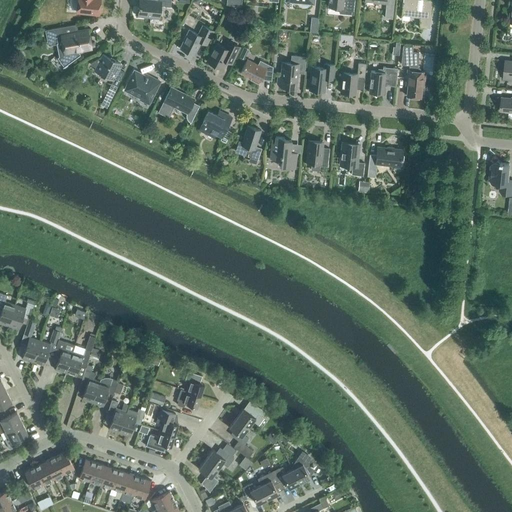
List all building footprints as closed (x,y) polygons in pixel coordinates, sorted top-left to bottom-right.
[(99,14),(100,0),(77,0),(76,12),(99,14)] [(170,6),(171,0),(157,0),(156,0),(139,0),(138,15),(159,18),(160,6),(170,6)] [(353,14),(354,0),(328,0),(328,6),(332,7),(335,10),(339,11),(339,13),(353,14)] [(392,18),(394,0),(364,0),(364,1),(386,3),(385,17),(392,18)] [(430,28),(432,0),(402,0),(401,14),(409,15),(409,16),(420,17),(419,27),(430,28)] [(317,32),(318,18),(311,17),(310,31),(317,32)] [(207,44),(213,31),(202,25),(198,34),(189,29),(180,47),(194,54),(201,41),(207,44)] [(64,26),(45,30),(47,42),(57,40),(60,57),(59,58),(65,66),(67,64),(80,55),(80,54),(79,54),(77,51),(91,49),(88,29),(65,33),(64,26)] [(234,58),(240,47),(227,40),(224,47),(216,43),(207,61),(221,68),(228,55),(234,58)] [(413,46),(404,45),(402,64),(410,65),(409,70),(407,69),(406,78),(408,79),(407,95),(421,97),(422,86),(424,86),(425,71),(417,70),(419,52),(413,51),(413,46)] [(118,86),(125,72),(119,69),(122,64),(103,54),(101,57),(100,57),(92,62),(91,64),(96,67),(95,70),(101,73),(100,76),(106,79),(108,77),(113,79),(112,83),(118,86)] [(304,72),(306,57),(292,55),(291,63),(282,62),(281,75),(278,77),(277,83),(280,86),(296,88),(298,72),(304,72)] [(271,80),(273,66),(260,60),(258,64),(247,59),(240,72),(251,77),(250,79),(259,84),(261,79),(271,80)] [(511,60),(505,60),(503,79),(511,80),(511,78),(511,77),(511,60)] [(364,77),(366,63),(358,62),(357,73),(342,72),(340,92),(355,94),(357,76),(364,77)] [(333,79),(335,64),(324,63),(324,67),(311,66),(309,89),(324,91),(326,78),(333,79)] [(395,86),(397,68),(383,66),(383,68),(378,68),(375,71),(371,70),(369,92),(372,92),(375,96),(379,93),(383,93),(384,85),(395,86)] [(149,103),(160,81),(152,77),(151,79),(134,70),(125,89),(131,92),(134,92),(140,95),(140,97),(139,99),(149,103)] [(190,124),(199,105),(193,102),(194,98),(171,86),(158,112),(159,112),(160,111),(168,115),(172,105),(187,113),(186,115),(187,117),(187,119),(189,121),(190,122),(189,124),(190,124)] [(500,110),(511,111),(511,97),(501,96),(500,110)] [(222,137),(232,117),(224,113),(222,114),(220,116),(208,110),(199,129),(214,136),(216,134),(222,137)] [(261,130),(248,125),(242,143),(240,142),(239,141),(236,151),(245,154),(246,152),(248,153),(248,156),(258,159),(262,148),(256,146),(261,130)] [(295,168),(297,152),(290,151),(291,139),(284,139),(284,137),(276,136),(275,142),(272,142),(270,158),(281,159),(280,166),(295,168)] [(309,139),(306,162),(312,162),(311,169),(320,170),(320,165),(327,166),(329,148),(322,147),(323,141),(309,139)] [(363,175),(364,162),(357,162),(359,145),(342,143),(340,163),(352,165),(351,174),(363,175)] [(400,167),(402,157),(400,156),(401,149),(377,147),(376,155),(369,154),(367,176),(375,177),(376,163),(391,165),(391,166),(400,167)] [(511,194),(511,180),(506,180),(507,173),(508,172),(509,163),(500,162),(498,159),(491,165),(489,179),(493,183),(500,183),(500,190),(502,193),(511,194)] [(0,323),(8,326),(15,304),(5,301),(7,295),(0,292),(0,323)] [(27,298),(26,301),(28,302),(26,305),(32,307),(33,304),(35,300),(27,298)] [(19,329),(26,307),(15,304),(8,326),(19,329)] [(60,309),(52,306),(49,315),(57,317),(60,309)] [(28,320),(20,343),(26,345),(29,336),(31,337),(36,322),(28,320)] [(57,343),(61,331),(53,329),(49,341),(57,343)] [(75,345),(66,373),(76,376),(80,365),(86,367),(87,364),(90,355),(92,348),(94,343),(96,337),(91,335),(89,341),(86,348),(75,345)] [(33,362),(40,340),(31,337),(29,336),(26,345),(22,358),(33,362)] [(66,373),(75,345),(59,339),(56,347),(62,349),(55,369),(66,373)] [(43,365),(51,343),(40,340),(33,362),(43,365)] [(158,365),(161,357),(153,354),(150,362),(158,365)] [(92,402),(100,380),(94,378),(96,373),(91,371),(93,366),(87,364),(86,367),(80,383),(86,385),(82,399),(92,402)] [(189,379),(185,390),(201,395),(204,384),(200,383),(202,375),(188,371),(185,378),(189,379)] [(114,392),(117,382),(118,380),(108,377),(104,377),(100,379),(100,381),(100,380),(92,402),(103,406),(108,392),(113,394),(114,392)] [(123,384),(117,382),(114,392),(120,394),(123,384)] [(197,406),(201,395),(185,390),(181,389),(177,400),(178,400),(177,404),(184,406),(185,402),(197,406)] [(12,401),(6,390),(0,393),(0,413),(5,411),(2,406),(12,401)] [(163,405),(166,396),(152,391),(149,400),(163,405)] [(119,432),(126,410),(128,404),(124,403),(122,409),(116,407),(118,401),(112,399),(107,413),(113,415),(108,429),(119,432)] [(262,416),(265,411),(255,404),(249,412),(243,407),(236,417),(249,427),(253,421),(258,425),(264,417),(262,416)] [(140,424),(145,410),(139,408),(138,411),(128,408),(127,410),(126,410),(119,432),(130,436),(134,422),(140,424)] [(162,424),(160,430),(175,435),(178,424),(173,422),(175,413),(161,408),(156,422),(162,424)] [(7,416),(5,411),(0,413),(0,432),(0,433),(6,430),(22,422),(17,411),(7,416)] [(58,423),(61,414),(55,412),(52,421),(58,423)] [(249,438),(243,434),(249,427),(236,417),(229,426),(233,430),(231,434),(239,440),(244,444),(249,438)] [(28,434),(22,422),(6,430),(9,436),(5,439),(10,449),(21,443),(19,438),(28,434)] [(148,433),(150,427),(142,424),(140,430),(148,433)] [(171,446),(175,435),(160,430),(158,436),(150,434),(146,445),(145,445),(165,452),(165,451),(164,451),(166,445),(171,446)] [(277,438),(271,433),(267,438),(273,443),(277,438)] [(244,444),(239,440),(234,447),(248,457),(253,451),(244,444)] [(234,457),(232,456),(236,449),(227,442),(222,449),(226,451),(222,456),(212,449),(205,458),(218,468),(222,462),(227,466),(234,457)] [(66,450),(55,456),(64,473),(74,468),(66,450)] [(309,476),(317,464),(303,454),(297,463),(292,465),(294,467),(292,468),(299,483),(310,477),(309,476)] [(64,473),(55,456),(45,461),(54,478),(64,473)] [(90,480),(96,462),(85,458),(79,476),(90,480)] [(213,476),(218,468),(205,458),(198,468),(207,474),(201,482),(210,492),(210,491),(218,480),(213,476)] [(54,478),(45,461),(35,466),(43,483),(54,478)] [(101,484),(107,465),(96,462),(90,480),(101,484)] [(112,487),(118,469),(107,465),(101,484),(112,487)] [(43,483),(35,466),(24,471),(33,488),(43,483)] [(278,467),(273,470),(279,482),(284,479),(289,488),(299,483),(292,468),(282,474),(279,468),(278,467)] [(123,491),(129,473),(118,469),(112,487),(118,489),(115,497),(119,498),(121,490),(123,491)] [(273,470),(257,478),(260,484),(268,499),(278,493),(274,484),(279,482),(273,470)] [(133,494),(139,476),(129,473),(123,491),(133,494)] [(145,498),(151,480),(139,476),(133,494),(145,498)] [(329,483),(326,478),(321,481),(323,486),(329,483)] [(268,499),(260,484),(254,487),(252,482),(242,487),(245,494),(251,491),(257,504),(268,499)] [(343,494),(340,489),(332,493),(334,498),(343,494)] [(0,506),(12,500),(7,490),(0,492),(0,506)] [(175,500),(169,490),(152,498),(157,509),(175,500)] [(329,504),(324,495),(319,498),(321,502),(324,507),(329,504)] [(0,511),(13,511),(17,510),(12,500),(0,506),(0,511)] [(176,511),(180,510),(175,500),(157,509),(158,511),(176,511)] [(30,510),(36,507),(34,501),(28,504),(30,510)] [(247,511),(243,502),(232,508),(234,511),(247,511)] [(318,511),(318,510),(324,507),(321,502),(309,508),(310,511),(318,511)] [(234,511),(232,508),(226,511),(223,503),(218,506),(219,508),(213,510),(214,511),(234,511)]
